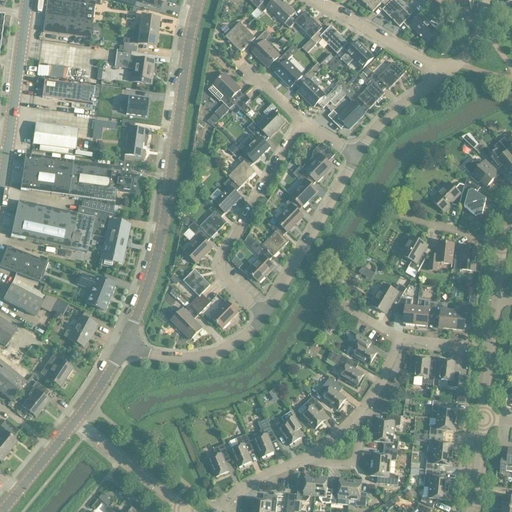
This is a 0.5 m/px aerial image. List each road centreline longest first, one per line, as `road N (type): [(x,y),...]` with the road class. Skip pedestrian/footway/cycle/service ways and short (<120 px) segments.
road 1 (unclassified): [(123,345),(159,254),(201,0)]
road 2 (residential): [(262,317),(221,274),(222,260),(300,123)]
road 3 (residential): [(262,317),(354,157)]
road 4 (residential): [(123,345),(200,358),(249,335),(262,317)]
road 5 (residential): [(445,73),(313,0)]
road 6 (residential): [(184,510),(74,420)]
road 7 (unclassified): [(10,131),(27,0)]
road 8 (residential): [(354,157),(372,132),(445,73)]
